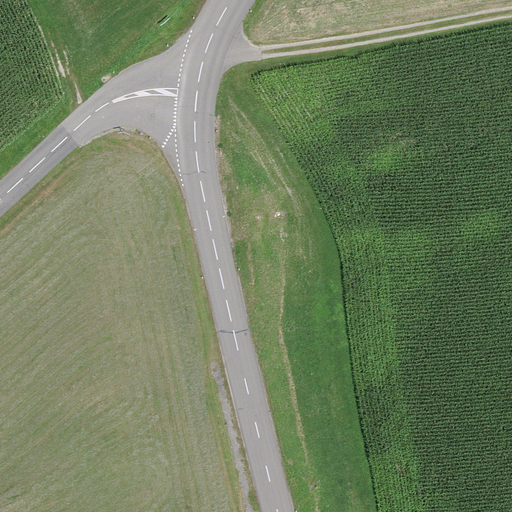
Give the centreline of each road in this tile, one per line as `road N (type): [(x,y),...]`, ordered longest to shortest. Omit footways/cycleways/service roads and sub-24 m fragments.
road 1 (tertiary): [(279,511),(201,176),(197,94)]
road 2 (track): [(209,43),(257,52),(511,12)]
road 3 (tertiary): [(0,198),(104,107),(148,91),(197,94)]
